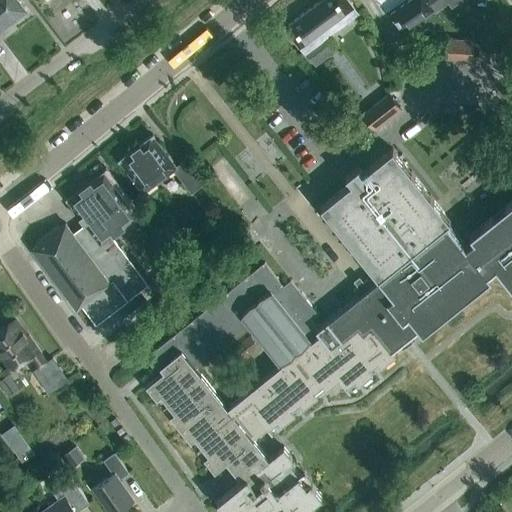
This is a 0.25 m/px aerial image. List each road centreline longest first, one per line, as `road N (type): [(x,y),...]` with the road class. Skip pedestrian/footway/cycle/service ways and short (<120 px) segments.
road 1 (residential): [(190,504),(0,238)]
road 2 (unclassified): [(0,208),(248,0)]
road 3 (residential): [(365,0),(397,55),(425,73),(482,81),(511,72)]
road 4 (residential): [(0,106),(141,0)]
